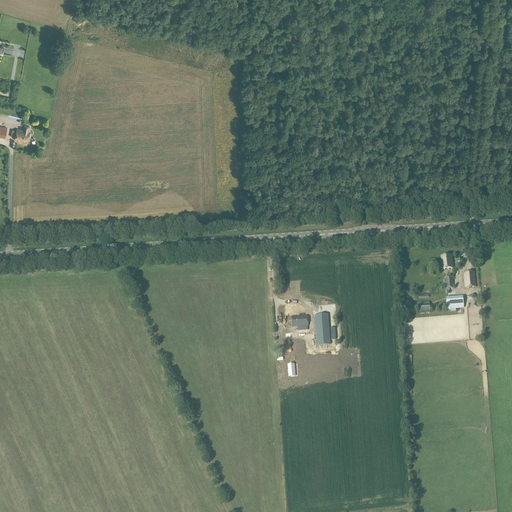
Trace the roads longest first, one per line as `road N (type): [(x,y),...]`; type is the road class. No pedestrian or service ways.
road 1 (primary): [(0,255),(511,222)]
road 2 (track): [(490,0),(471,214)]
